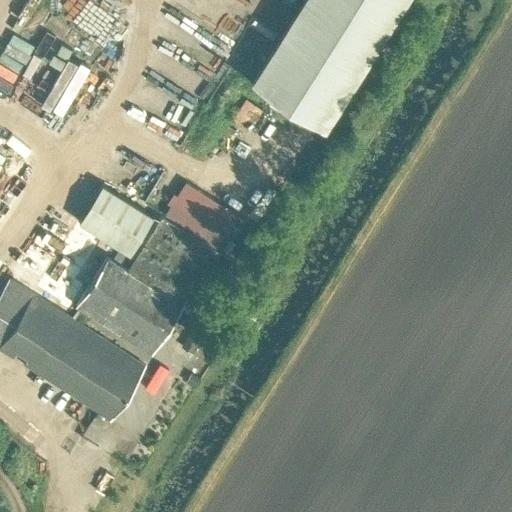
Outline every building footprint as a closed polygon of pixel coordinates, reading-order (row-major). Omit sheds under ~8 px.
[(322,124),(401,0),(299,0),(250,78),(322,124)] [(127,109),(133,101),(114,87),(108,96),(127,109)] [(107,106),(99,112),(111,127),(119,120),(107,106)] [(54,170),(62,179),(76,166),(68,157),(54,170)] [(169,179),(166,187),(186,196),(190,187),(169,179)] [(150,351),(187,295),(186,294),(216,246),(161,212),(113,181),(75,239),(63,258),(58,267),(71,277),(73,277),(71,280),(83,288),(73,303),(150,351)] [(0,347),(110,418),(145,362),(9,276),(0,289),(0,347)] [(194,350),(207,330),(196,323),(183,343),(194,350)] [(190,372),(185,380),(194,385),(199,377),(190,372)]
